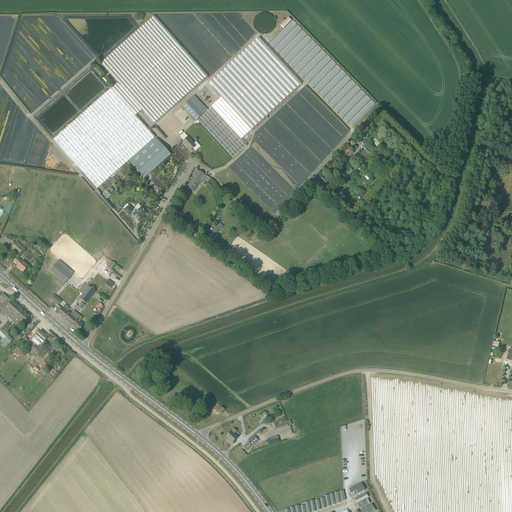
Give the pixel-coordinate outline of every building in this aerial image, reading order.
[(257,30),(272,32),(274,16),(261,14),(260,24),(258,24),(257,30)] [(154,17),(101,63),(118,83),(142,110),(154,123),(207,77),(154,17)] [(288,17),(285,20),(280,25),(283,28),(291,20),(288,17)] [(197,126),(198,125),(200,123),(232,159),(247,146),(241,140),(301,84),(258,37),(209,83),(221,97),(211,107),(208,110),(195,122),(194,123),(197,126)] [(155,138),(135,115),(112,89),(111,88),(54,139),(98,189),(155,138)] [(182,107),(195,122),(208,110),(194,96),(182,107)] [(129,162),(144,179),(170,155),(156,138),(129,162)] [(193,144),(188,138),(183,141),(182,143),(190,151),(193,148),(196,151),(201,146),(196,142),(193,144)] [(357,149),(352,145),(349,148),(348,148),(341,156),(346,161),(357,149)] [(361,164),(367,158),(366,157),(371,152),(365,147),(355,158),(361,164)] [(208,177),(207,176),(196,169),(192,176),(196,178),(194,181),(192,180),(187,188),(194,192),(200,181),(203,183),(204,184),(208,177)] [(327,188),(330,185),(324,178),(320,181),(327,188)] [(129,205),(128,205),(124,209),(123,210),(128,216),(132,213),(133,214),(132,215),(139,223),(145,218),(143,217),(147,213),(141,206),(141,207),(138,204),(135,207),(138,210),(135,212),(129,205)] [(216,235),(223,227),(220,224),(216,227),(212,231),(216,235)] [(19,257),(25,249),(17,242),(10,250),(19,257)] [(23,273),(28,267),(18,257),(14,262),(18,266),(17,267),(23,273)] [(71,276),(56,263),(50,271),(65,284),(71,276)] [(221,265),(220,264),(177,264),(177,272),(183,274),(185,268),(190,269),(189,271),(189,274),(187,274),(193,277),(190,284),(209,292),(210,291),(211,291),(212,291),(212,290),(215,293),(218,285),(223,287),(223,283),(230,286),(225,282),(228,282),(228,276),(226,280),(221,276),(224,274),(217,274),(221,265)] [(111,289),(113,285),(107,281),(104,285),(111,289)] [(78,291),(82,294),(83,295),(88,287),(84,284),(78,291)] [(86,304),(95,291),(88,287),(83,295),(82,294),(79,298),(86,304)] [(171,306),(172,304),(154,292),(155,298),(149,299),(147,302),(144,302),(143,300),(141,303),(142,307),(140,310),(134,312),(136,314),(132,314),(144,322),(147,321),(145,325),(158,333),(159,331),(162,330),(163,329),(156,329),(155,327),(159,326),(157,321),(162,319),(161,315),(163,312),(161,310),(165,310),(164,306),(171,306)] [(62,301),(54,294),(50,299),(58,306),(62,301)] [(0,310),(12,321),(13,320),(22,310),(8,298),(0,306),(0,310)] [(71,314),(68,312),(70,309),(65,305),(57,314),(66,321),(73,312),(73,311),(71,314)] [(18,319),(23,323),(29,317),(22,310),(13,320),(15,321),(18,319)] [(78,331),(83,325),(79,322),(82,319),(73,312),(66,321),(78,331)] [(9,344),(12,341),(12,340),(1,329),(0,330),(0,335),(3,339),(0,341),(0,342),(5,348),(9,344)] [(44,347),(47,343),(44,341),(48,338),(40,331),(34,337),(44,347)] [(33,346),(29,351),(27,353),(29,354),(31,352),(33,355),(37,350),(33,346)] [(285,422),(284,418),(273,422),(276,431),(288,427),(288,426),(292,425),(290,420),(285,422)] [(232,445),(235,442),(234,441),(237,438),(233,435),(236,431),(234,429),(226,437),(229,439),(227,440),(232,445)] [(247,451),(250,448),(258,440),(255,436),(241,448),(243,450),(244,448),(247,451)] [(362,483),(349,490),(352,496),(365,489),(362,483)] [(331,494),(332,504),(341,504),(341,493),(331,494)] [(316,510),(325,509),(325,498),(316,498),(316,510)] [(358,503),(362,511),(372,511),(376,510),(375,508),(372,503),(370,504),(368,499),(358,503)] [(300,511),(310,511),(309,503),(300,504),(300,511)]
